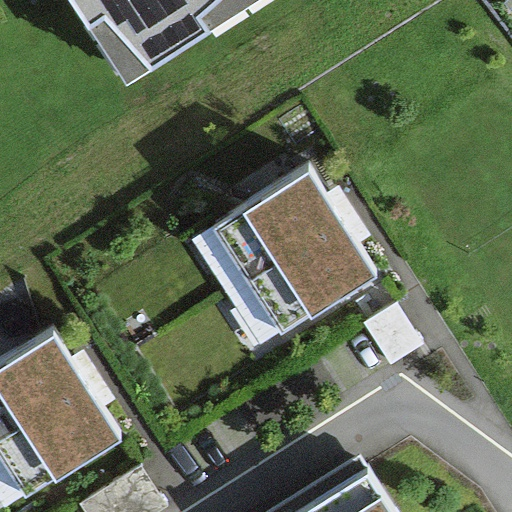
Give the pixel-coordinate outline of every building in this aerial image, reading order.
[(82,0),(126,69),(236,0),(82,0)] [(235,285),(342,213),(310,166),(204,239),(235,285)] [(342,213),(235,285),(270,335),(376,263),(342,213)] [(0,365),(0,432),(88,376),(57,328),(0,365)] [(122,428),(88,376),(0,432),(0,475),(14,497),(122,428)] [(146,463),(87,494),(96,511),(150,511),(168,503),(146,463)] [(388,511),(359,468),(293,511),(388,511)]
